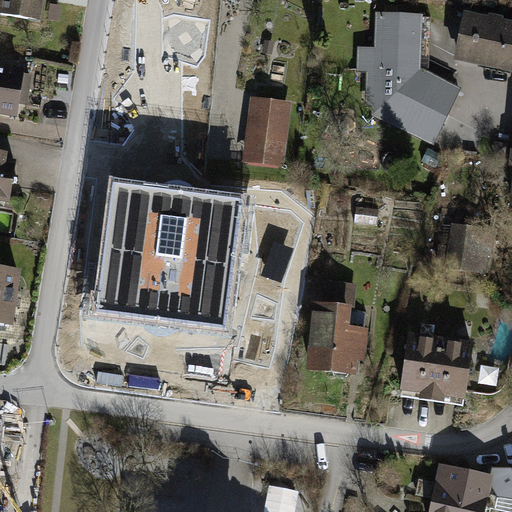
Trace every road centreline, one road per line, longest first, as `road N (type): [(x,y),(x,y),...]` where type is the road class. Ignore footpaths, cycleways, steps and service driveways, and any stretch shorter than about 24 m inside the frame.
road 1 (residential): [(511,422),(475,441),(437,446),(36,393)]
road 2 (residential): [(103,0),(36,393)]
